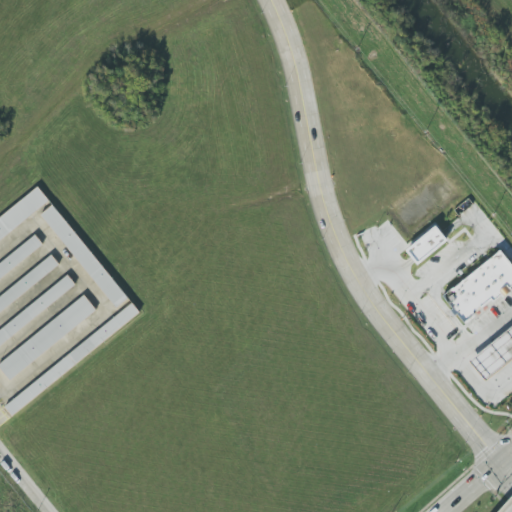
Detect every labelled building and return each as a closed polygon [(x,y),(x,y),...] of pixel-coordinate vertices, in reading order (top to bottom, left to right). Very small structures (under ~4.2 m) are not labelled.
[(0,241),(50,203),(39,189),(0,218),(0,241)] [(127,299),(53,204),(41,214),(115,308),(127,299)] [(417,265),(405,250),(435,226),(447,241),(417,265)] [(0,263),(0,279),(44,246),(36,236),(0,263)] [(511,282),(464,322),(444,296),(499,251),(511,266),(511,282)] [(0,295),(0,311),(61,268),(53,257),(0,295)] [(0,329),(0,344),(76,286),(68,276),(0,329)] [(0,362),(0,369),(9,381),(96,311),(84,295),(0,362)] [(141,315),(134,305),(3,405),(10,415),(141,315)] [(511,356),(485,378),(470,361),(511,326),(511,356)]
